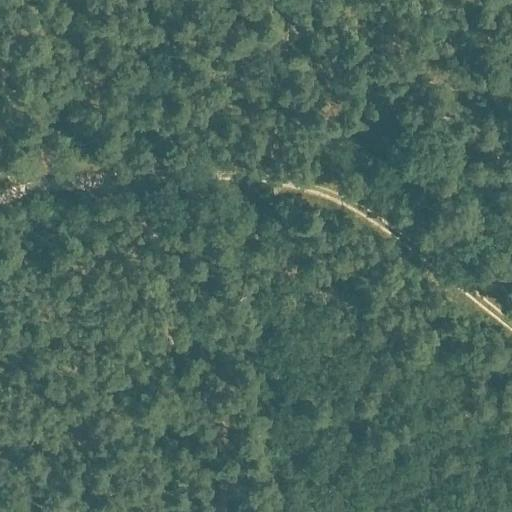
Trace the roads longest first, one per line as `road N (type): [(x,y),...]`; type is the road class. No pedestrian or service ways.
road 1 (unknown): [(0,129),(81,181),(130,243),(182,380),(191,438),(188,511)]
road 2 (track): [(324,188),(511,321)]
road 3 (track): [(324,188),(274,178),(127,174)]
road 4 (track): [(127,174),(0,201)]
